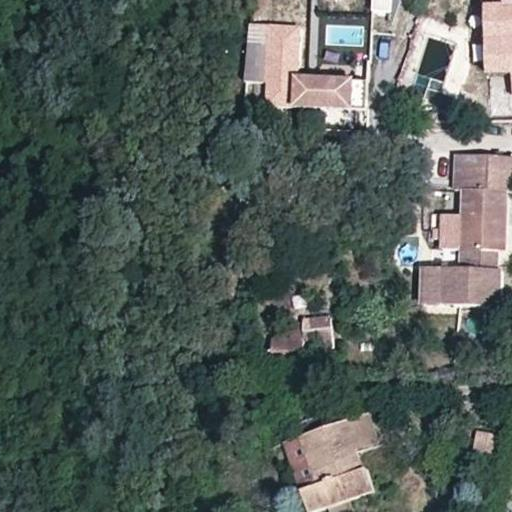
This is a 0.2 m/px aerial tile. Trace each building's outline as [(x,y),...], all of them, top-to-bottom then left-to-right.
[(373,0),(373,14),(392,15),(392,0),(373,0)] [(511,0),(489,0),(492,121),(511,120),(511,0)] [(372,17),(371,30),(392,31),(392,17),(372,17)] [(274,19),(274,28),(301,30),(302,21),(274,19)] [(253,27),(252,39),(273,40),(274,28),(253,27)] [(248,85),(271,86),(269,108),(369,111),(370,81),(358,81),(299,79),(301,30),(274,28),(273,40),(252,39),(248,85)] [(371,63),(359,63),(358,81),(370,81),(371,63)] [(398,113),(369,112),(369,130),(398,131),(398,113)] [(492,159),(460,158),(459,196),(464,196),(464,221),(445,221),(444,236),(436,236),(436,245),(444,245),(444,256),(463,256),(462,275),(427,274),(426,312),(504,314),(505,272),(501,272),(501,266),(489,266),(489,253),(501,253),(507,253),(509,193),(511,193),(511,171),(491,171),(492,159)] [(511,159),(492,159),(491,171),(511,171),(511,159)] [(296,198),(296,187),(296,193),(310,194),(311,183),(297,182),(297,170),(276,169),(274,196),(296,198)] [(489,266),(501,266),(501,253),(489,253),(489,266)] [(331,349),(331,321),(307,321),(304,325),(289,325),(289,340),(270,341),(271,363),(303,363),(302,341),(323,341),(323,350),(331,349)] [(354,422),(364,452),(380,447),(369,416),(354,422)] [(311,511),(327,511),(375,495),(361,453),(356,455),(354,450),(362,447),(354,422),(301,440),(318,489),(305,494),(311,511)] [(495,454),(499,434),(486,432),(482,452),(495,454)] [(318,489),(301,440),(288,445),(305,494),(318,489)] [(354,450),(356,455),(361,453),(364,452),(362,447),(354,450)]
